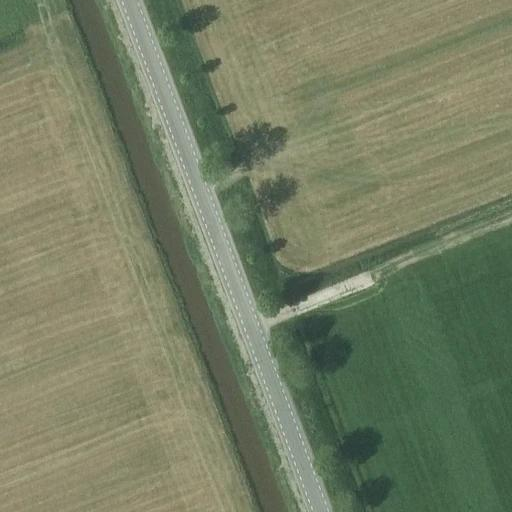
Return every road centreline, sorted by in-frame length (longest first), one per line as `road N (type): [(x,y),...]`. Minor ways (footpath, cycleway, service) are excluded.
road 1 (tertiary): [(319,511),(126,0)]
road 2 (track): [(250,331),(511,228)]
